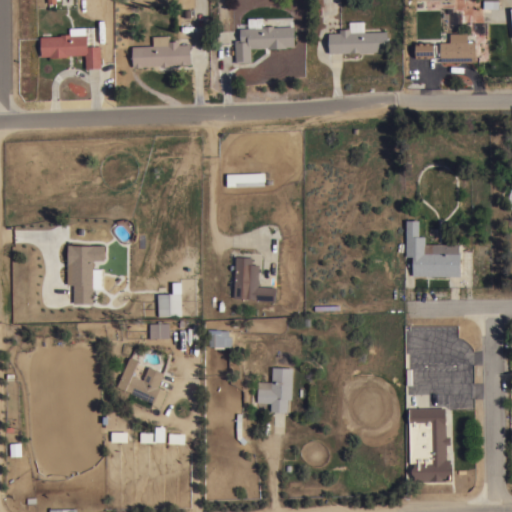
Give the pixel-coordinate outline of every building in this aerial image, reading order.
[(483,0),(498,0),(498,8),(483,8),(483,0)] [(240,39),(239,28),(263,27),(263,25),(273,25),(273,26),(294,25),(295,45),(286,46),(286,47),(267,48),(267,47),(250,48),(251,61),(235,62),(234,39),(240,39)] [(60,35),(60,34),(69,33),(69,27),(85,27),(85,34),(86,34),(87,46),(100,45),(101,67),(85,68),(85,54),(68,55),(68,56),(49,57),(49,56),(40,56),(39,36),(60,35)] [(328,32),(339,32),(339,28),(350,28),(350,32),(387,30),(387,51),(373,51),(373,52),(358,53),(358,52),(329,53),(328,32)] [(440,41),(449,41),(449,33),(467,32),(467,41),(475,41),(475,61),(440,62),(440,41)] [(152,45),(152,35),(168,34),(168,40),(178,40),(178,44),(190,43),(191,64),(169,65),(160,66),(160,65),(142,66),(133,67),(133,66),(132,66),(131,45),(152,45)] [(415,42),(434,42),(434,58),(415,58),(415,42)] [(224,187),(263,185),(262,172),(224,173),(224,187)] [(412,265),(407,265),(407,261),(412,261),(412,255),(405,255),(405,219),(419,219),(418,236),(425,236),(425,243),(459,243),(459,251),(460,251),(460,276),(412,275),(412,265)] [(67,244),(71,244),(92,245),(92,244),(104,244),(103,259),(93,259),(92,268),(102,268),(102,278),(92,278),(92,290),(93,290),(93,294),(92,294),(92,303),(72,302),(73,284),(66,284),(67,244)] [(252,257),(252,264),(259,264),(258,286),(276,287),(275,300),(256,299),(256,298),(233,297),(235,256),(252,257)] [(181,292),(181,315),(157,316),(157,293),(181,292)] [(149,323),(157,322),(157,319),(162,319),(162,322),(169,322),(169,337),(149,338),(149,323)] [(208,336),(208,329),(220,329),(228,330),(228,336),(231,336),(231,346),(208,346),(208,336)] [(116,386),(129,356),(138,360),(132,374),(142,379),(148,365),(164,372),(158,386),(160,387),(160,388),(166,391),(159,407),(151,404),(152,402),(116,386)] [(272,366),(292,367),(291,399),(287,399),(287,411),(270,411),(270,402),(257,402),(257,382),(271,382),(272,366)] [(445,407),(445,436),(450,435),(450,443),(446,444),(446,459),(450,458),(450,474),(449,474),(449,479),(444,479),(444,480),(414,480),(414,475),(411,473),(411,468),(413,466),(413,462),(409,463),(408,408),(445,407)] [(115,410),(115,427),(105,427),(105,409),(115,410)] [(155,426),(165,427),(165,442),(139,441),(140,431),(155,431),(155,426)] [(128,431),(127,441),(111,441),(111,431),(128,431)] [(185,433),(184,443),(168,442),(168,432),(185,433)] [(9,443),(20,442),(21,455),(9,456),(9,443)]
